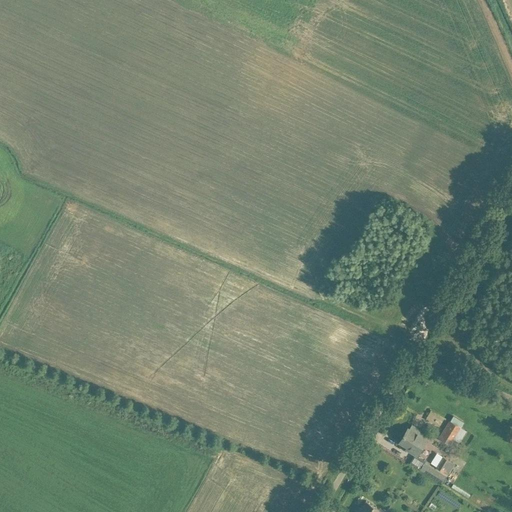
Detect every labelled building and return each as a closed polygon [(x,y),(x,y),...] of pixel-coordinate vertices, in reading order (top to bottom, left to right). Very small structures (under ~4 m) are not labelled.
[(466,431),(461,428),(461,427),(450,420),(439,439),(450,445),(454,439),(459,443),(466,431)] [(408,428),(399,442),(409,448),(407,450),(417,456),(428,437),(419,431),(420,430),(412,425),(410,429),(408,428)] [(456,465),(444,457),(436,469),(449,477),(456,465)] [(425,462),(420,470),(442,484),(447,476),(425,462)] [(358,508),(356,511),(384,511),(374,506),(366,500),(360,509),(358,508)]
